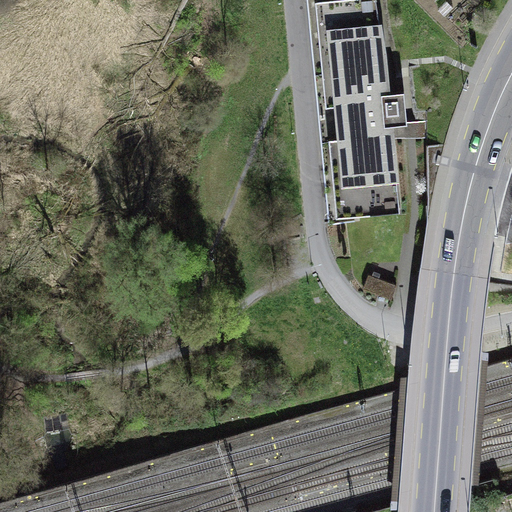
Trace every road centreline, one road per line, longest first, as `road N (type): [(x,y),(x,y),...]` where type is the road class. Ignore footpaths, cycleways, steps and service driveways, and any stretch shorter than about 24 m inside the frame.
road 1 (residential): [(295,0),(315,242),(331,279),(394,331),(439,335),(511,318)]
road 2 (primary): [(434,511),(465,203),(511,74)]
